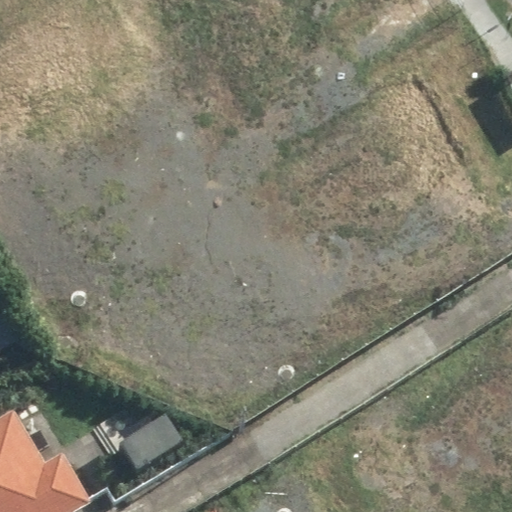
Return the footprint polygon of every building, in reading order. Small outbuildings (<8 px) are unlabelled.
[(160,11),(204,79),(190,88),(213,124),(226,115),(251,153),(276,137),(285,151),(350,110),(341,96),(358,84),(304,0),(133,0),(146,20),(160,11)] [(384,133),(296,198),(330,243),(314,255),(331,277),(344,268),(382,319),(466,257),(427,204),(458,181),(425,136),(400,155),(384,133)] [(0,360),(28,345),(0,295),(0,360)] [(511,360),(410,430),(398,438),(439,499),(452,491),(459,501),(488,482),(504,505),(511,499),(511,360)] [(48,472),(17,419),(0,428),(0,511),(92,511),(64,463),(48,472)]
